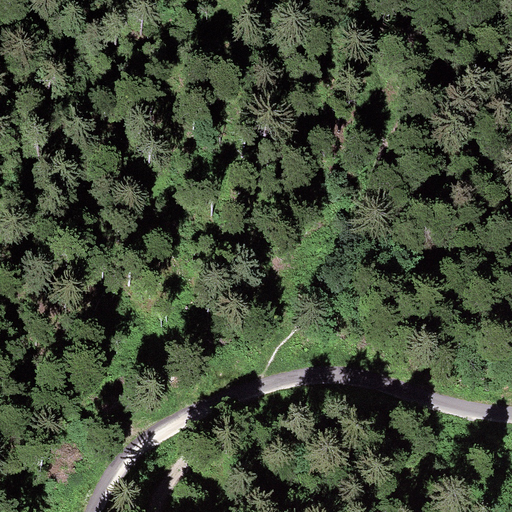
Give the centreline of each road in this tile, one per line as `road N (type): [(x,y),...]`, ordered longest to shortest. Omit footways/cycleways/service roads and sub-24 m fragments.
road 1 (unclassified): [(89,511),(114,467),(166,425),(304,374),(364,373),(443,405),(511,414)]
road 2 (track): [(244,392),(158,511)]
